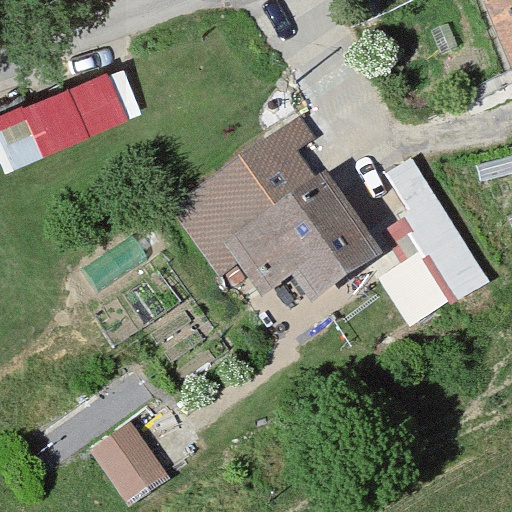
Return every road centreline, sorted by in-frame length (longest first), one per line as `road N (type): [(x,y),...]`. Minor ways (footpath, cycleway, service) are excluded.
road 1 (unknown): [(269,0),(321,51),(358,124),(387,154)]
road 2 (unclassified): [(174,0),(0,69)]
